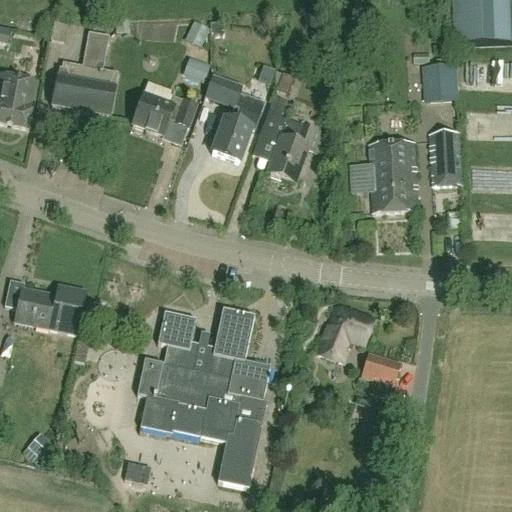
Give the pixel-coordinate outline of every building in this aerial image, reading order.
[(453,0),(455,51),(511,48),(511,6),(511,7),(510,0),(453,0)] [(116,23),(115,36),(128,37),(129,23),(116,23)] [(50,45),(64,48),(68,30),(53,27),(50,45)] [(182,47),(196,51),(201,31),(188,27),(182,47)] [(210,27),(211,40),(224,40),(224,27),(210,27)] [(58,73),(52,111),(110,121),(117,79),(101,76),(108,41),(88,38),(82,72),(62,68),(62,74),(58,73)] [(209,69),(189,62),(182,80),(202,87),(209,69)] [(0,127),(27,133),(37,82),(0,74),(0,127)] [(281,100),(287,83),(276,79),(270,96),(281,100)] [(228,125),(249,132),(262,98),(229,85),(219,109),(232,114),(228,125)] [(142,100),(132,130),(164,141),(168,126),(190,133),(197,110),(170,101),(167,108),(142,100)] [(285,107),(272,102),(260,136),(279,142),(266,180),(294,190),(306,155),(313,157),(319,139),(303,133),(279,125),(285,107)] [(249,132),(228,125),(222,122),(210,157),(236,167),(249,132)] [(459,137),(430,139),(433,192),(461,190),(459,137)] [(375,195),(371,195),(372,219),(418,216),(414,147),(369,149),(370,172),(374,172),(375,195)] [(135,262),(159,263),(159,252),(136,251),(135,262)] [(10,286),(4,311),(34,318),(32,328),(76,337),(84,297),(62,293),(59,305),(22,297),(24,289),(10,286)] [(336,310),(317,358),(342,368),(351,345),(363,350),(373,324),(336,310)] [(261,405),(269,372),(244,367),(253,322),(222,315),(214,352),(206,351),(208,343),(200,341),(198,349),(190,347),(195,324),(163,317),(157,348),(166,351),(162,369),(144,365),(136,401),(146,403),(139,433),(170,440),(171,437),(200,444),(202,435),(226,440),(223,454),(216,488),(247,494),(254,461),(266,406),(261,405)] [(84,367),(89,347),(78,345),(73,364),(84,367)] [(368,359),(361,381),(392,391),(399,368),(368,359)] [(40,437),(27,451),(40,463),(53,449),(40,437)] [(146,489),(150,472),(127,467),(124,484),(146,489)]
